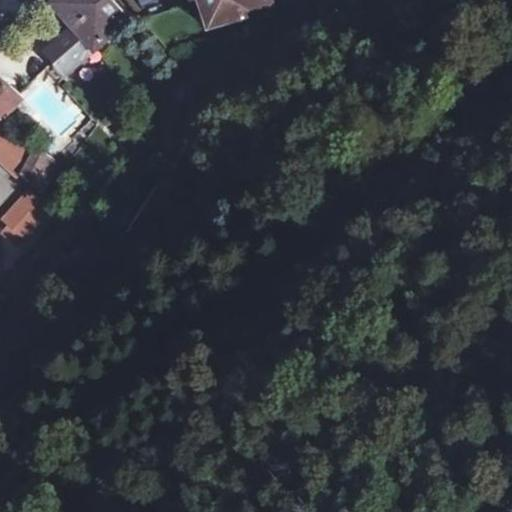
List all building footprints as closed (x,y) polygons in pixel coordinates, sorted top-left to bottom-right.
[(63,80),(92,55),(126,25),(105,0),(65,0),(52,11),(72,34),(45,58),(63,80)] [(194,0),(195,0),(197,9),(204,7),(213,35),(214,39),(245,29),(243,20),(270,11),(266,0),(194,0)] [(300,2),(270,11),(280,44),(310,35),(300,2)] [(197,9),(168,18),(189,47),(207,41),(214,39),(213,35),(204,7),(197,9)] [(221,64),(214,39),(207,41),(189,47),(168,18),(139,27),(182,77),(221,64)] [(45,69),(17,97),(63,143),(91,115),(45,69)] [(18,106),(0,90),(0,127),(7,133),(18,122),(10,115),(18,106)] [(17,180),(30,157),(0,130),(0,169),(15,183),(17,180)] [(30,157),(17,180),(32,194),(38,199),(52,173),(45,168),(47,164),(32,154),(30,157)] [(0,224),(0,227),(3,231),(15,243),(19,246),(49,213),(28,194),(0,224)] [(0,243),(8,251),(15,243),(3,231),(0,234),(0,243)]
